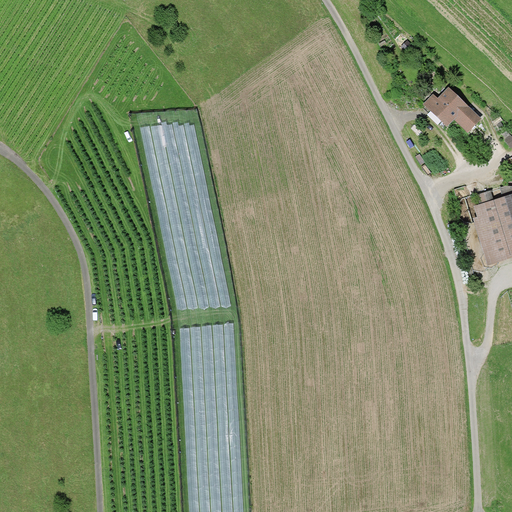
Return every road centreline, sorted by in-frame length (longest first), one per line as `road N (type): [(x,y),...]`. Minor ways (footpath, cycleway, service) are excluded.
road 1 (track): [(477,511),(462,298),(446,240),(322,0)]
road 2 (track): [(99,511),(79,251),(47,194),(0,149)]
